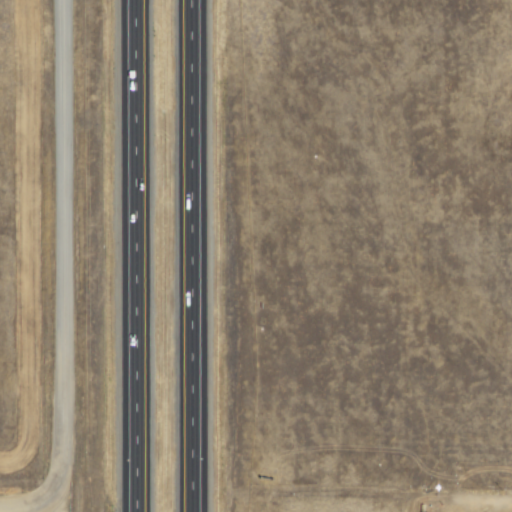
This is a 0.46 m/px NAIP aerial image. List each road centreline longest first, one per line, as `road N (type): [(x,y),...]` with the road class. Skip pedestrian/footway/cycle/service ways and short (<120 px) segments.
road 1 (motorway): [(198,511),(195,0)]
road 2 (motorway): [(130,0),(131,511)]
